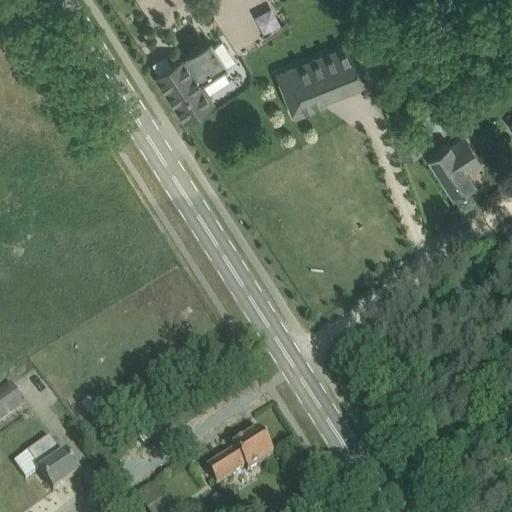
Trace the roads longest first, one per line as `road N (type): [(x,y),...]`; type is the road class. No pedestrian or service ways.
road 1 (primary): [(385,511),(60,0)]
road 2 (track): [(511,204),(294,368)]
road 3 (residential): [(89,511),(274,382)]
